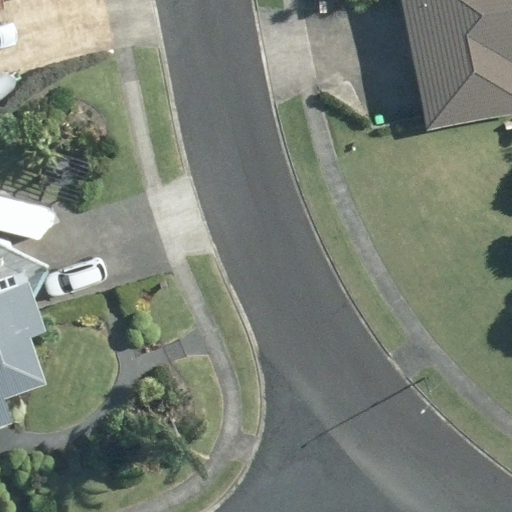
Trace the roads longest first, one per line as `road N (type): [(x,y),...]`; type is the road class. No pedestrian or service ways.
road 1 (residential): [(205,0),(228,115),(272,253),(319,351),(384,446)]
road 2 (residential): [(267,511),(384,446)]
road 3 (residential): [(384,446),(488,511)]
